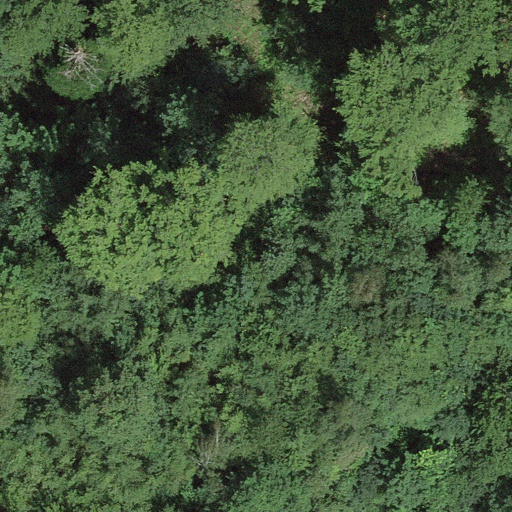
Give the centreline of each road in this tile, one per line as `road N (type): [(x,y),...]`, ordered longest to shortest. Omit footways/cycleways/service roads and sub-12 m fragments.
road 1 (track): [(511,156),(319,177),(213,218),(0,257)]
road 2 (track): [(319,177),(273,52),(274,0)]
